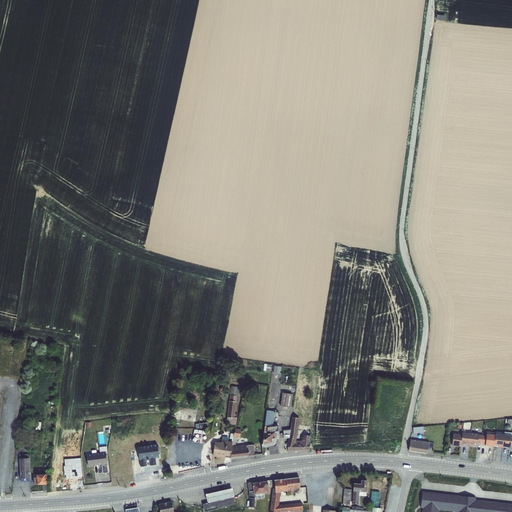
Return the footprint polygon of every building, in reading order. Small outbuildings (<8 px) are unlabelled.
[(282,393),(280,406),(289,407),(289,406),(291,407),(292,394),(282,393)] [(234,418),(235,414),(236,402),(229,401),(227,417),(234,418)] [(262,444),(261,444),(261,447),(263,447),(263,448),(268,447),(269,454),(278,453),(277,446),(271,447),(273,446),(274,445),(276,443),(276,442),(276,440),(279,439),(278,431),(277,426),(268,427),(268,426),(273,425),(274,412),(279,412),(279,408),(268,406),(268,410),(266,410),(264,426),(262,444)] [(234,418),(227,417),(226,424),(236,425),(237,414),(235,414),(234,418)] [(289,430),(283,431),(284,439),(288,438),(287,451),(309,451),(310,436),(302,435),(301,441),(296,441),(299,418),(292,417),(289,430)] [(234,434),(232,445),(235,445),(236,441),(237,441),(238,438),(240,438),(241,429),(235,429),(234,434)] [(461,434),(460,447),(461,445),(464,445),(469,445),(470,433),(462,432),(461,434)] [(504,435),(502,447),(506,448),(506,447),(511,448),(511,436),(511,435),(511,432),(503,432),(504,435)] [(470,433),(469,445),(477,446),(477,444),(478,434),(470,433)] [(460,447),(461,434),(453,434),(452,446),(460,447)] [(478,434),(477,444),(485,444),(486,435),(478,434)] [(486,435),(485,444),(485,446),(494,447),(494,446),(495,434),(495,435),(486,434),(486,435)] [(495,434),(494,446),(498,446),(498,447),(502,447),(504,435),(495,434)] [(215,442),(213,457),(225,458),(225,457),(229,458),(230,457),(232,447),(232,445),(232,442),(231,442),(227,441),(227,439),(222,439),(222,440),(221,443),(215,442)] [(410,440),(409,450),(427,453),(429,442),(410,440)] [(230,457),(230,458),(248,456),(248,455),(254,455),(253,445),(246,446),(246,445),(232,447),(230,457)] [(138,461),(139,461),(139,467),(157,465),(156,459),(158,459),(157,446),(137,447),(138,461)] [(100,453),(86,455),(88,466),(101,464),(101,465),(102,474),(108,473),(107,464),(105,452),(100,453)] [(23,455),(19,455),(19,459),(20,479),(20,480),(30,480),(29,478),(29,458),(28,455),(25,455),(25,458),(23,458),(23,455)] [(36,477),(33,477),(34,485),(36,484),(37,484),(37,485),(46,484),(46,477),(48,477),(49,472),(47,472),(45,472),(45,471),(39,472),(39,475),(36,475),(35,475),(36,477)] [(299,478),(286,479),(287,491),(288,495),(294,494),(294,491),(299,491),(299,488),(300,488),(299,478)] [(271,506),(269,511),(283,511),(302,510),(302,503),(279,505),(281,492),(287,491),(286,479),(274,480),(275,489),(273,489),(271,506)] [(247,501),(247,506),(248,506),(248,507),(254,508),(255,499),(264,498),(263,493),(269,492),(272,492),(271,488),(272,481),(271,480),(267,481),(253,483),(253,482),(248,483),(247,483),(247,484),(248,491),(249,492),(248,492),(249,498),(249,501),(247,501)] [(353,484),(352,504),(358,504),(358,496),(366,496),(366,492),(367,481),(361,480),(361,484),(353,484)] [(370,506),(374,507),(378,507),(380,482),(372,482),(370,506)] [(344,489),(342,504),(350,505),(351,495),(350,495),(351,490),(344,489)] [(511,511),(511,504),(475,501),(475,498),(422,492),(420,510),(422,511),(421,511),(511,511)] [(233,497),(203,504),(204,511),(235,505),(233,497)] [(173,511),(171,501),(159,504),(160,511),(173,511)]
